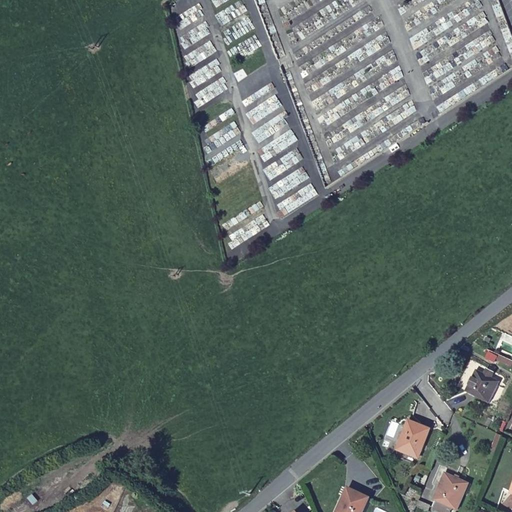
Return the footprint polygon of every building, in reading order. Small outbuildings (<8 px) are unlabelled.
[(511,352),(503,348),(501,352),(511,358),(511,352)] [(467,383),(489,396),(500,376),(491,371),(487,368),(478,364),(467,383)] [(399,444),(420,452),(430,423),(410,416),(399,444)] [(436,503),(452,511),(456,503),(461,505),(473,477),(449,467),(438,494),(439,495),(436,503)] [(364,511),(372,496),(351,486),(339,511),(364,511)]
